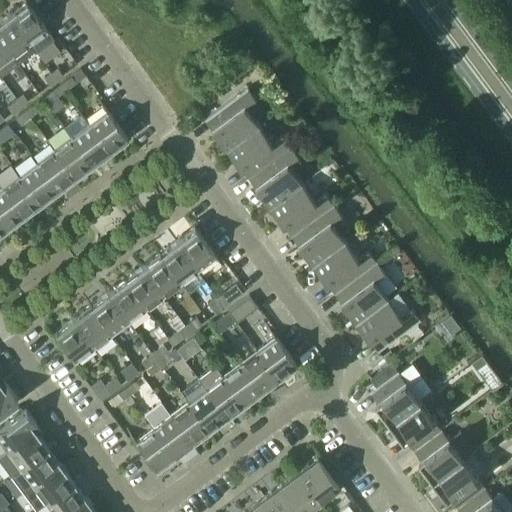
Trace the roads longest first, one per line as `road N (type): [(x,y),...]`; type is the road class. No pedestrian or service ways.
road 1 (residential): [(327,395),(340,365),(68,0)]
road 2 (residential): [(135,511),(0,320)]
road 3 (residential): [(327,395),(306,398),(147,511)]
road 4 (residential): [(409,511),(327,395)]
road 5 (secondary): [(430,0),(511,108)]
